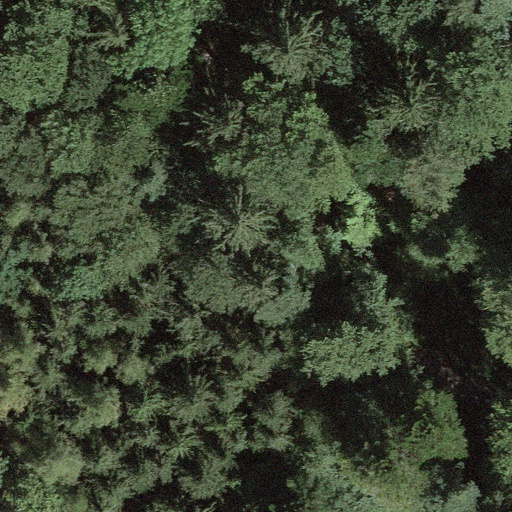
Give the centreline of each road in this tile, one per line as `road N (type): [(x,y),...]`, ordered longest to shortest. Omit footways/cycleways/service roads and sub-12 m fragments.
road 1 (track): [(0,103),(187,233),(355,318),(511,421)]
road 2 (track): [(187,233),(192,45),(235,0)]
